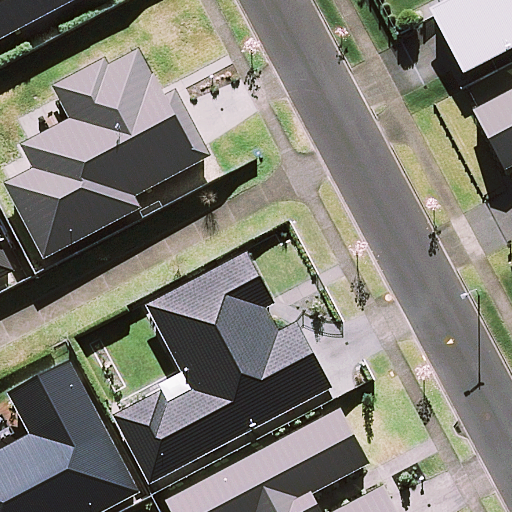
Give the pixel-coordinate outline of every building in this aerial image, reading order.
[(0,0),(0,37),(74,0),(0,0)] [(511,0),(453,0),(428,14),(461,74),(511,46),(511,0)] [(196,163),(135,49),(52,93),(67,123),(17,149),(29,172),(2,186),(42,260),(136,211),(130,199),(196,163)] [(511,93),(473,115),(503,171),(508,168),(511,175),(511,93)] [(285,334),(245,259),(149,310),(185,378),(111,417),(147,485),(326,391),(294,329),(285,334)] [(366,470),(337,414),(167,504),(170,511),(390,511),(379,491),(338,511),(311,511),(306,501),(366,470)]
